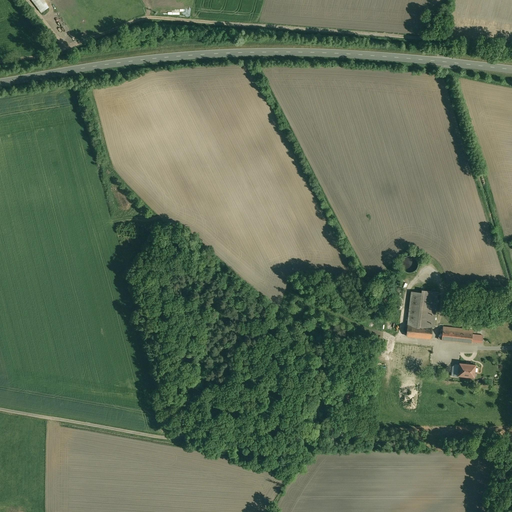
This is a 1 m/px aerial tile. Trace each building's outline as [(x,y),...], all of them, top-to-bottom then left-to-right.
[(46,0),(34,0),(43,13),(51,7),(46,0)] [(412,256),(411,256),(409,256),(408,256),(407,256),(406,256),(405,257),(404,258),(403,259),(403,260),(402,260),(402,261),(402,262),(401,263),(401,264),(401,265),(402,266),(402,267),(402,268),(403,269),(404,270),(405,271),(406,272),(407,272),(408,272),(410,272),(411,272),(412,272),(413,272),(414,271),(415,270),(416,269),(417,268),(417,267),(418,266),(418,265),(418,264),(418,262),(418,261),(417,260),(416,259),(416,258),(415,257),(414,257),(413,257),(412,256)] [(438,292),(422,290),(421,293),(412,292),(408,325),(406,336),(431,338),(432,328),(433,328),(438,292)] [(473,330),(443,327),(442,337),(439,337),(438,339),(472,343),(472,340),(483,341),(483,335),(472,334),(473,330)] [(410,345),(396,344),(395,354),(409,356),(410,345)] [(430,347),(410,345),(409,356),(408,366),(428,368),(430,347)] [(476,365),(459,363),(458,376),(474,377),(475,377),(476,376),(477,375),(477,374),(476,373),(476,372),(475,372),(476,365)] [(414,396),(415,376),(411,375),(411,380),(408,380),(407,396),(414,396)] [(409,407),(417,407),(417,399),(409,399),(409,407)]
